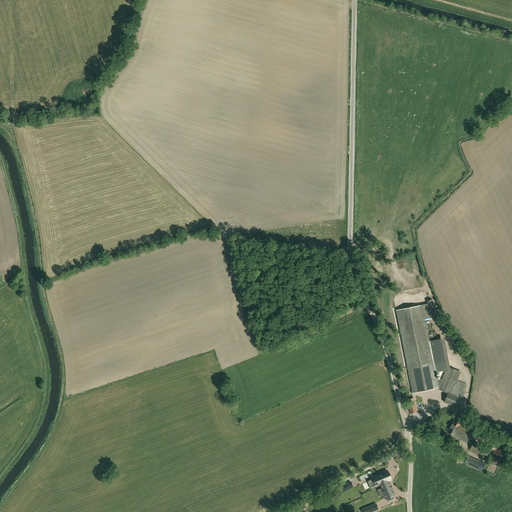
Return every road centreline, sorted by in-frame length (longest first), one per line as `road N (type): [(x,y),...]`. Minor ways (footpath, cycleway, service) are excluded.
road 1 (unclassified): [(409,511),(410,445),(391,365),(351,269),(354,0)]
road 2 (track): [(280,511),(410,445)]
road 3 (track): [(406,428),(444,407),(511,439)]
